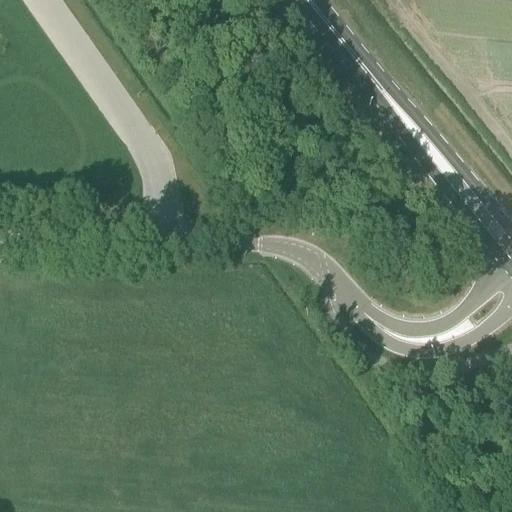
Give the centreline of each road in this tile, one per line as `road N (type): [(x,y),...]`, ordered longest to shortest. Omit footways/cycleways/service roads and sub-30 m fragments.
road 1 (unclassified): [(410,341),(368,319),(302,255),(258,244),(0,238)]
road 2 (track): [(258,244),(83,0)]
road 3 (primary): [(424,144),(306,0)]
road 4 (primary): [(424,144),(444,186),(511,270)]
road 5 (primary): [(511,234),(459,170),(424,144)]
road 6 (unclassified): [(511,277),(410,341)]
